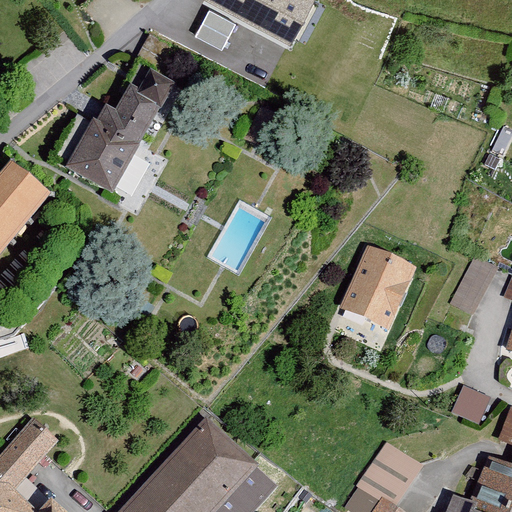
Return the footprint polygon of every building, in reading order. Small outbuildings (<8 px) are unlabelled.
[(315,0),(203,0),(203,1),(292,46),(315,0)] [(235,25),(208,12),(196,38),(223,51),(235,25)] [(51,175),(103,206),(168,96),(142,81),(130,100),(122,95),(108,119),(100,114),(89,132),(80,126),(51,175)] [(268,104),(253,135),(279,147),(294,116),(268,104)] [(0,176),(0,259),(55,193),(14,161),(0,176)] [(471,255),(453,305),(481,315),(499,265),(471,255)] [(388,340),(414,279),(364,257),(337,318),(388,340)] [(511,277),(501,305),(511,309),(511,328),(502,361),(511,364),(511,277)] [(450,420),(476,432),(488,407),(461,395),(450,420)] [(511,511),(511,418),(467,511),(466,511),(451,504),(447,511),(511,511)] [(0,511),(62,511),(52,501),(40,511),(36,511),(12,490),(54,443),(32,423),(0,457),(0,511)] [(252,476),(204,429),(121,511),(221,511),(225,509),(255,479),(252,476)] [(397,511),(420,477),(383,452),(343,511),(397,511)] [(255,479),(225,509),(229,511),(289,511),(298,501),(258,468),(252,476),(255,479)]
